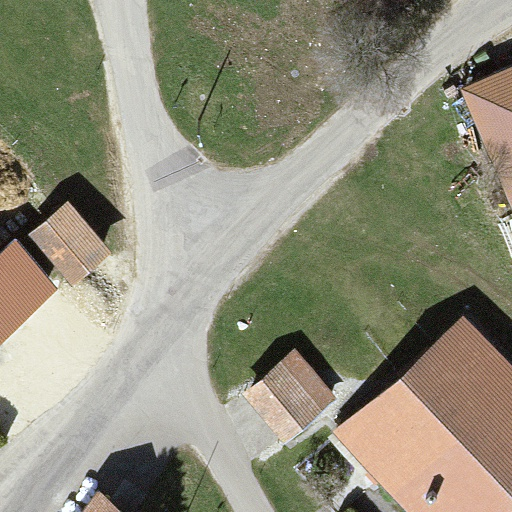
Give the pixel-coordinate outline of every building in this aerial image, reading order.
[(511,55),(468,72),(511,185),(511,55)] [(0,331),(49,287),(0,234),(0,216),(30,189),(0,156),(0,331)] [(66,192),(32,223),(76,270),(110,239),(66,192)] [(511,365),(459,313),(350,423),(439,511),(472,511),(511,472),(511,365)] [(339,391),(296,342),(246,386),(289,435),(339,391)] [(81,511),(152,511),(106,479),(81,511)]
